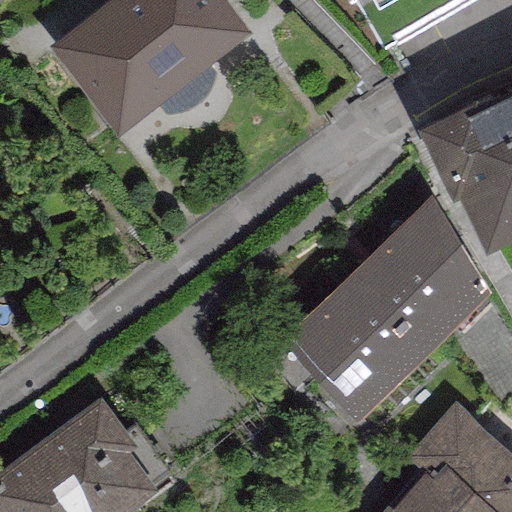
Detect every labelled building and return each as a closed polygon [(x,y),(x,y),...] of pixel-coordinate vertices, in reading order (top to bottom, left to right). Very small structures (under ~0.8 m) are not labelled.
[(216,0),(123,0),(48,57),(116,147),(157,116),(208,77),(251,45),(216,0)] [(362,0),(379,28),(402,14),(396,4),(402,0),(362,0)] [(214,84),(208,77),(157,116),(166,123),(174,123),(180,122),(187,120),(193,118),(200,113),(204,109),(210,102),(213,93),(214,84)] [(462,111),(417,134),(453,203),(460,200),(487,254),(511,241),(511,94),(465,118),(462,111)] [(430,198),(277,341),(355,418),(490,294),(430,198)] [(100,379),(0,455),(0,511),(102,511),(172,460),(135,412),(129,417),(100,379)] [(511,511),(511,436),(462,389),(409,446),(421,457),(370,511),(511,511)]
